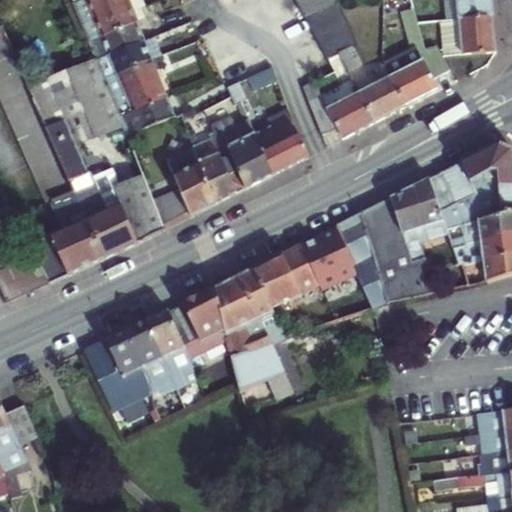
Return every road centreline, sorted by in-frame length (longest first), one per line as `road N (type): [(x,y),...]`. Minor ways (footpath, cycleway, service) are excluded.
road 1 (primary): [(329,191),(0,347)]
road 2 (primary): [(511,79),(329,191)]
road 3 (primary): [(329,191),(511,107)]
